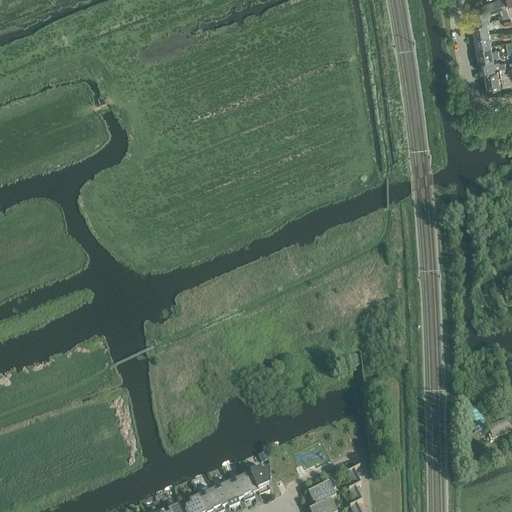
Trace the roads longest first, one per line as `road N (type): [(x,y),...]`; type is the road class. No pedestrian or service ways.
road 1 (residential): [(511,102),(476,99),(457,1)]
road 2 (residential): [(367,511),(361,460),(298,486),(292,496)]
